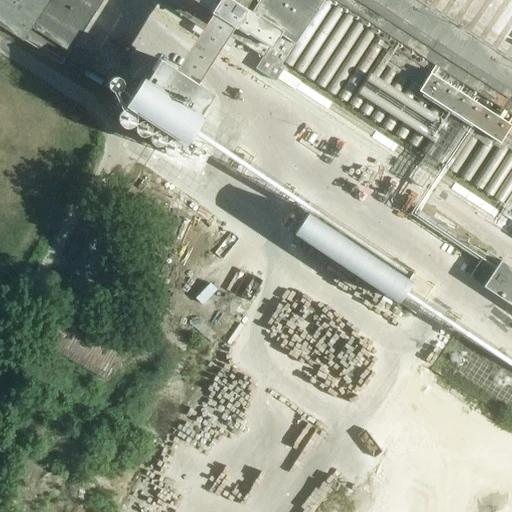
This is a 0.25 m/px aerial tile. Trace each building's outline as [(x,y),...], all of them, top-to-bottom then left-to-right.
[(103,0),(0,0),(0,25),(61,65),(103,0)] [(116,0),(180,40),(192,21),(158,0),(116,0)] [(166,0),(203,23),(225,36),(227,37),(231,29),(266,51),(259,62),(279,74),(288,60),(284,58),(321,0),(339,0),(380,26),(377,29),(434,66),(418,90),(498,143),(511,122),(511,65),(412,0),(166,0)] [(196,82),(225,36),(203,23),(175,68),(159,59),(146,79),(142,77),(124,106),(186,144),(217,94),(196,82)] [(379,177),(401,188),(409,172),(387,161),(379,177)] [(200,180),(202,194),(214,192),(213,179),(200,180)] [(406,197),(454,222),(462,206),(414,182),(406,197)] [(408,280),(308,212),(294,232),(416,314),(434,286),(413,272),(408,280)] [(92,274),(107,247),(92,239),(78,265),(92,274)] [(511,305),(511,269),(486,252),(470,278),(511,305)] [(80,293),(83,286),(72,280),(68,287),(80,293)] [(102,380),(125,340),(64,305),(41,344),(102,380)] [(71,381),(79,366),(39,345),(31,360),(71,381)]
